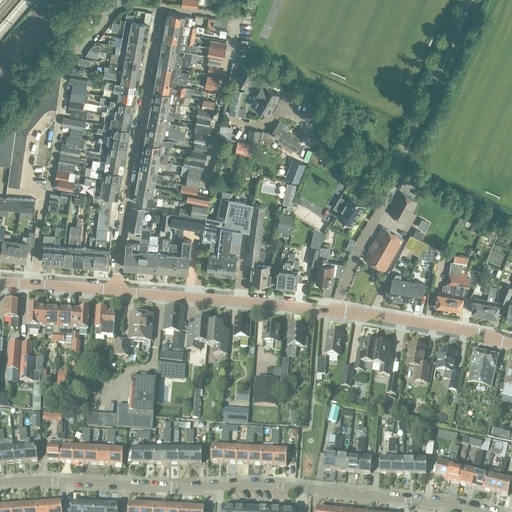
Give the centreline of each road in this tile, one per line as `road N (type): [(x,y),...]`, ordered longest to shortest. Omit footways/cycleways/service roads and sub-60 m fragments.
road 1 (residential): [(0,485),(208,485),(471,511)]
road 2 (residential): [(33,284),(70,55),(121,12),(160,7)]
road 3 (residential): [(115,290),(160,7)]
road 4 (tertiary): [(336,311),(115,290)]
road 5 (tertiary): [(511,344),(336,311)]
road 6 (residential): [(336,311),(387,193)]
